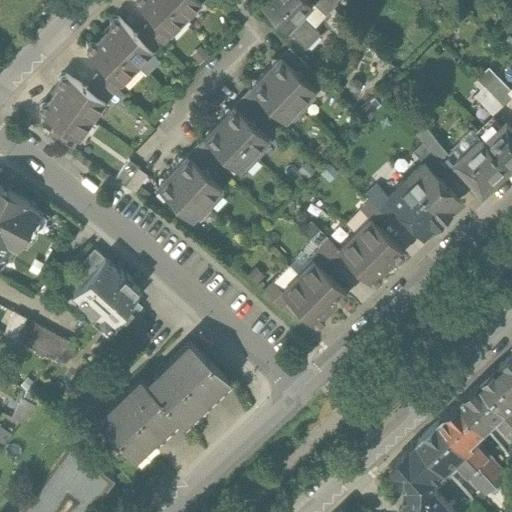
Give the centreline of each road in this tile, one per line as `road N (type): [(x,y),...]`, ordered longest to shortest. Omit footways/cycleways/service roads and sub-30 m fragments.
road 1 (residential): [(0,138),(305,387)]
road 2 (unclassified): [(511,200),(305,387)]
road 3 (residential): [(246,0),(281,33),(165,156)]
road 4 (unclassified): [(355,478),(511,332)]
road 5 (unclassified): [(305,387),(174,511)]
road 6 (residential): [(0,92),(93,0)]
